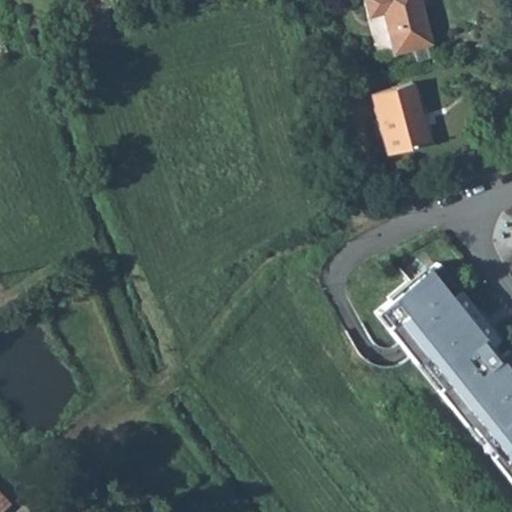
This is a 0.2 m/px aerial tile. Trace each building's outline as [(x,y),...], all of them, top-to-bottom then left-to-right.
[(78,0),(75,1),(81,27),(92,24),(107,21),(102,0),(78,0)] [(428,42),(416,0),(360,0),(364,16),(379,12),(390,53),(428,42)] [(92,24),(95,38),(110,35),(107,21),(92,24)] [(425,142),(409,82),(367,93),(383,153),(425,142)] [(511,358),(435,262),(410,282),(388,300),(379,307),(390,322),(385,327),(413,363),(419,358),(440,385),(434,389),(463,426),(469,421),(493,451),(487,455),(511,486),(511,358)] [(388,300),(410,282),(408,280),(386,297),(388,300)] [(390,322),(379,307),(373,312),(385,327),(390,322)] [(419,358),(413,363),(434,389),(440,385),(419,358)] [(469,421),(463,426),(487,455),(493,451),(469,421)] [(70,467),(81,458),(71,447),(61,457),(70,467)]
